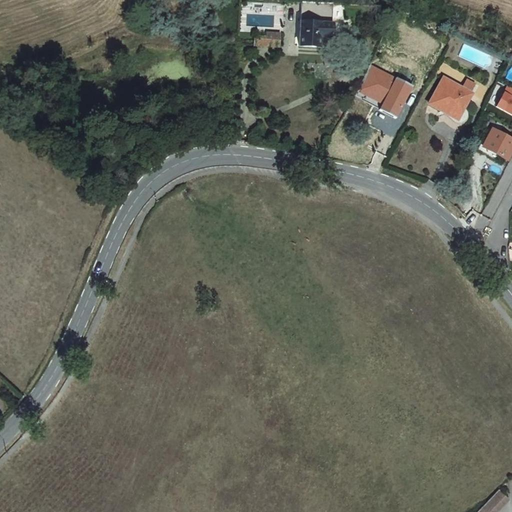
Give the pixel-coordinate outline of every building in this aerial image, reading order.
[(296,26),(294,51),(311,52),(311,42),(329,43),(330,28),(331,5),(298,3),(296,26)] [(257,32),(257,36),(266,37),(265,46),(281,47),(282,34),(257,32)] [(257,36),(256,45),(265,46),(266,37),(257,36)] [(361,91),(383,102),(380,109),(396,117),(412,86),(373,67),(361,91)] [(471,98),(443,83),(429,108),(442,115),(445,110),(459,118),(471,98)] [(511,90),(506,87),(495,107),(511,116),(511,90)] [(491,137),(488,136),(479,154),(498,163),(500,159),(509,163),(511,157),(511,141),(494,132),(491,137)] [(501,490),(479,511),(499,511),(510,500),(501,490)]
